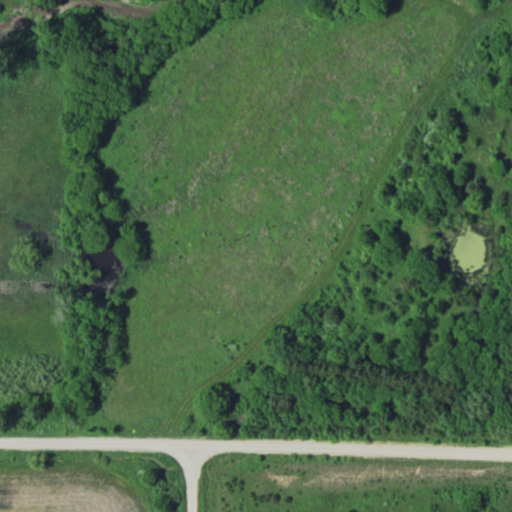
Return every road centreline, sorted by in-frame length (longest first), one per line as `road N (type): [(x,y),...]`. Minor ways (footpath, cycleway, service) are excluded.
road 1 (residential): [(511,449),(196,447)]
road 2 (residential): [(196,447),(0,443)]
